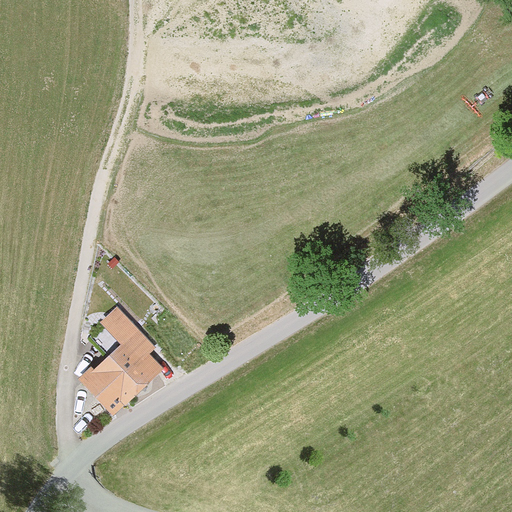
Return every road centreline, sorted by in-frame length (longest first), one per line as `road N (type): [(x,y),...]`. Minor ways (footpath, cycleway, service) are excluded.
road 1 (unclassified): [(35,511),(65,474),(146,410),(315,309),(511,172)]
road 2 (track): [(103,169),(125,109),(136,0)]
